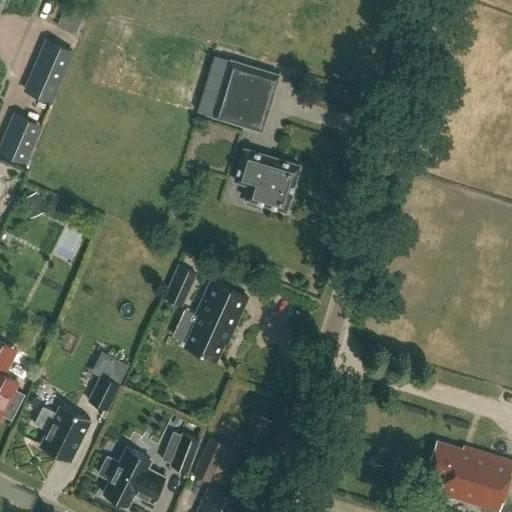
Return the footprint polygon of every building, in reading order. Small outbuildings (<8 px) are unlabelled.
[(14,63),(25,66),(34,38),(23,35),(14,63)] [(73,51),(44,39),(23,90),(52,102),(73,51)] [(278,75),(229,60),(212,116),(261,131),(278,75)] [(43,125),(14,112),(0,144),(0,151),(26,163),(43,125)] [(299,165),(244,148),(234,180),(248,185),(244,198),(247,199),(245,204),(260,208),(262,203),(285,210),(299,165)] [(178,265),(163,298),(182,306),(196,273),(178,265)] [(247,297),(211,281),(197,312),(200,313),(185,346),(215,360),(230,327),(233,329),(247,297)] [(16,350),(0,342),(0,415),(18,381),(3,374),(16,350)] [(120,384),(100,374),(87,400),(107,410),(120,384)] [(63,405),(43,446),(75,461),(95,421),(63,405)] [(181,435),(173,432),(162,459),(171,462),(170,464),(187,471),(200,439),(182,433),(181,435)] [(225,444),(209,436),(192,473),(209,480),(225,444)] [(462,449),(437,441),(427,472),(437,475),(436,478),(443,481),(439,492),(499,511),(511,468),(511,460),(463,445),(462,449)] [(151,459),(127,447),(119,462),(107,456),(99,473),(110,479),(103,493),(127,505),(134,491),(153,501),(165,477),(147,468),(151,459)] [(235,511),(240,502),(209,487),(197,511),(235,511)]
